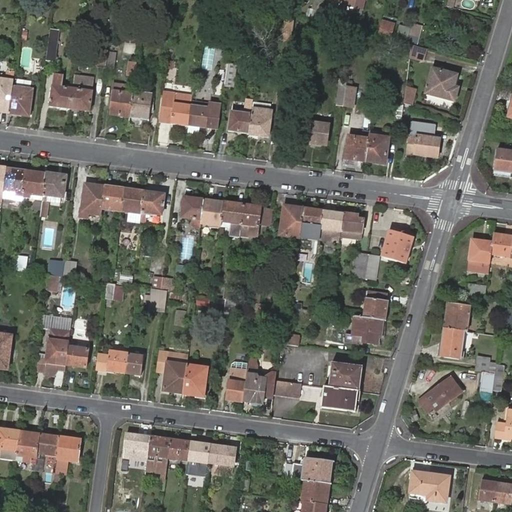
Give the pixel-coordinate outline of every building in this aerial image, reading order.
[(315,0),(313,9),(323,12),(325,2),(315,0)] [(347,0),(346,7),(354,9),(356,0),(347,0)] [(356,0),(354,9),(364,12),(366,0),(356,0)] [(412,45),(417,47),(423,24),(413,22),(411,29),(407,44),(412,45)] [(292,42),(295,25),(288,24),(285,41),(292,42)] [(396,28),(381,25),(378,37),(393,40),(396,28)] [(52,30),(48,61),(57,62),(61,31),(52,30)] [(417,47),(412,45),(410,59),(422,61),(424,49),(417,47)] [(109,54),(109,53),(102,52),(99,69),(107,70),(107,69),(109,54)] [(116,55),(109,54),(107,69),(114,70),(116,55)] [(136,75),(138,63),(131,62),(129,74),(136,75)] [(177,63),(169,62),(167,78),(175,79),(177,63)] [(238,65),(229,63),(228,70),(226,86),(235,87),(238,65)] [(226,86),(228,70),(220,68),(218,84),(226,86)] [(14,89),(16,72),(9,70),(7,81),(3,81),(0,80),(0,113),(11,114),(14,89)] [(425,94),(453,101),(457,88),(453,87),(456,76),(432,70),(425,94)] [(71,110),(74,91),(63,89),(64,77),(56,76),(52,107),(71,110)] [(92,78),(76,76),(74,91),(71,110),(91,113),(96,83),(96,82),(96,81),(95,80),(94,79),(93,78),(92,78)] [(344,106),(347,81),(339,79),(336,105),(344,106)] [(352,80),(348,79),(347,81),(344,106),(351,107),(352,95),(350,95),(352,80)] [(111,115),(131,118),(134,91),(135,87),(115,85),(111,115)] [(34,92),(14,89),(11,114),(30,117),(34,92)] [(415,91),(406,89),(404,104),(411,106),(415,91)] [(134,91),(131,118),(151,121),(155,94),(134,91)] [(176,99),(175,105),(211,109),(212,104),(176,99)] [(253,110),(254,101),(250,101),(248,115),(233,113),(231,131),(250,134),(250,133),(252,117),(253,110)] [(211,109),(175,105),(173,123),(191,126),(203,127),(209,128),(211,109)] [(402,121),(404,106),(395,105),(393,120),(402,121)] [(274,113),(253,110),(252,117),(273,121),(274,113)] [(260,134),(260,137),(271,138),(273,121),(252,117),(250,133),(260,134)] [(331,125),(312,123),(309,144),(328,146),(331,125)] [(438,160),(441,140),(435,140),(433,139),(433,137),(436,137),(437,126),(412,123),(411,133),(413,134),(412,136),(410,136),(407,155),(438,160)] [(203,127),(191,126),(190,134),(202,136),(203,127)] [(391,139),(370,136),(369,145),(367,162),(387,165),(391,139)] [(367,162),(369,145),(349,142),(347,159),(367,162)] [(511,177),(511,152),(497,150),(494,171),(511,174),(510,177),(511,177)] [(27,173),(8,170),(5,193),(17,195),(16,199),(24,200),(27,173)] [(27,173),(24,200),(32,201),(32,197),(45,199),(48,176),(27,173)] [(45,199),(42,219),(47,220),(49,203),(47,203),(48,196),(63,199),(65,199),(68,179),(48,176),(45,199)] [(103,212),(105,194),(95,193),(96,189),(86,188),(82,213),(81,213),(80,221),(89,222),(89,218),(102,220),(103,212)] [(103,212),(123,215),(126,194),(106,191),(105,194),(103,212)] [(126,194),(123,215),(144,217),(144,216),(146,196),(126,194)] [(47,203),(49,203),(62,205),(63,199),(48,196),(47,203)] [(146,196),(144,216),(163,219),(165,199),(146,196)] [(183,219),(203,222),(205,205),(206,201),(186,199),(183,219)] [(203,222),(203,225),(222,228),(223,224),(226,204),(216,203),(216,207),(205,205),(203,222)] [(226,204),(223,224),(235,226),(233,239),(242,241),(242,237),(246,207),(226,204)] [(264,209),(246,207),(242,237),(251,238),(251,236),(260,237),(261,228),(261,225),(264,226),(265,222),(262,222),(264,210),(264,209)] [(283,238),(302,241),(302,239),(305,214),(306,210),(287,208),(283,238)] [(276,212),(264,210),(262,222),(265,222),(264,226),(261,225),(261,228),(274,230),(276,212)] [(305,214),(302,239),(321,242),(325,213),(313,212),(313,215),(305,214)] [(325,213),(321,242),(342,244),(343,239),(346,216),(325,213)] [(346,216),(343,239),(363,241),(366,222),(360,222),(360,218),(346,216)] [(404,237),(390,233),(385,249),(388,250),(386,259),(406,265),(414,239),(411,239),(412,235),(410,232),(406,231),(404,237)] [(511,259),(511,248),(511,238),(501,237),(500,240),(493,238),(492,244),(490,256),(511,259)] [(489,265),(490,256),(492,244),(471,242),(467,272),(478,274),(480,264),(489,265)] [(368,281),(379,282),(382,257),(371,256),(371,260),(368,281)] [(358,258),(356,279),(368,281),(371,260),(358,258)] [(52,260),(50,275),(60,277),(64,278),(67,262),(52,260)] [(77,265),(68,264),(66,278),(76,279),(77,265)] [(478,274),(488,275),(489,265),(480,264),(478,274)] [(60,277),(50,275),(48,291),(58,292),(60,277)] [(157,276),(155,290),(165,292),(167,278),(157,276)] [(167,278),(165,292),(171,292),(173,293),(175,279),(167,278)] [(114,285),(110,284),(108,300),(123,302),(125,286),(118,285),(114,285)] [(467,285),(466,295),(484,297),(486,287),(467,285)] [(227,299),(234,300),(236,288),(228,287),(227,299)] [(262,303),(264,289),(257,288),(255,303),(262,303)] [(319,289),(317,306),(324,306),(326,289),(319,289)] [(155,290),(153,304),(169,306),(171,292),(165,292),(155,290)] [(366,319),(386,321),(389,295),(370,292),(366,319)] [(229,300),(220,299),(218,315),(227,316),(229,300)] [(229,300),(227,316),(235,316),(237,301),(229,300)] [(450,330),(465,332),(468,332),(471,312),(448,309),(446,322),(450,323),(450,330)] [(385,330),(386,321),(366,319),(356,317),(353,335),(364,337),(363,343),(379,345),(379,339),(381,339),(383,330),(385,330)] [(450,330),(445,329),(441,357),(463,360),(465,352),(462,352),(465,332),(450,330)] [(68,372),(68,369),(71,346),(73,335),(52,333),(50,343),(47,367),(46,373),(45,375),(57,377),(57,371),(68,372)] [(0,334),(0,369),(9,371),(14,337),(0,334)] [(283,344),(298,346),(300,336),(285,334),(283,344)] [(71,346),(68,369),(92,372),(95,354),(91,353),(91,349),(71,346)] [(163,351),(160,371),(169,373),(172,352),(163,351)] [(166,391),(187,393),(190,368),(192,355),(172,352),(169,373),(166,391)] [(100,358),(98,373),(128,377),(131,357),(111,355),(111,359),(100,358)] [(146,360),(131,357),(128,377),(143,379),(146,360)] [(47,367),(47,363),(38,362),(37,372),(46,373),(47,367)] [(229,399),(246,401),(250,374),(250,369),(247,369),(248,363),(238,362),(236,381),(231,380),(229,399)] [(330,389),(358,392),(361,368),(333,364),(332,372),(330,372),(330,374),(334,374),(334,380),(331,380),(330,389)] [(190,368),(187,393),(207,396),(209,379),(205,378),(206,370),(190,368)] [(490,373),(483,372),(480,393),(492,394),(493,391),(495,377),(495,374),(490,373)] [(250,374),(246,401),(266,404),(267,395),(276,396),(277,394),(278,382),(279,373),(275,373),(268,378),(268,379),(261,378),(260,375),(250,374)] [(450,377),(419,400),(428,412),(435,407),(437,410),(462,392),(450,377)] [(501,378),(495,377),(493,391),(500,392),(501,378)] [(304,385),(278,382),(277,394),(303,398),(304,385)] [(356,410),(358,392),(330,389),(325,388),(322,408),(347,412),(348,409),(356,410)] [(266,404),(275,405),(276,396),(267,395),(266,404)] [(506,436),(511,436),(511,411),(508,411),(506,425),(497,423),(496,437),(506,438),(506,436)] [(0,451),(18,454),(21,434),(0,430),(0,451)] [(18,454),(17,462),(32,464),(33,458),(38,459),(39,453),(41,437),(21,434),(18,454)] [(150,456),(152,439),(132,436),(129,456),(150,459),(150,456)] [(59,456),(61,439),(41,437),(39,453),(59,456)] [(82,442),(61,439),(59,456),(58,461),(70,463),(80,464),(82,442)] [(167,476),(169,459),(172,441),(152,439),(150,456),(150,459),(148,473),(167,476)] [(169,459),(190,462),(192,444),(172,441),(169,459)] [(192,444),(190,462),(209,464),(212,447),(192,444)] [(212,447),(209,464),(234,468),(237,448),(229,447),(229,449),(212,447)] [(286,456),(284,472),(292,473),(295,457),(286,456)] [(307,482),(330,485),(333,463),(308,459),(306,466),(294,464),(291,480),(302,482),(307,482)] [(58,461),(56,474),(68,475),(70,463),(58,461)] [(427,495),(427,501),(446,503),(449,478),(414,473),(411,493),(427,495)] [(327,506),(330,485),(307,482),(304,503),(306,503),(327,506)] [(494,503),(497,484),(480,482),(478,501),(494,503)] [(511,502),(511,485),(497,484),(494,503),(507,505),(511,505),(511,502)] [(304,511),(325,511),(327,506),(306,503),(304,511)] [(506,511),(507,505),(494,503),(493,511),(506,511)]
